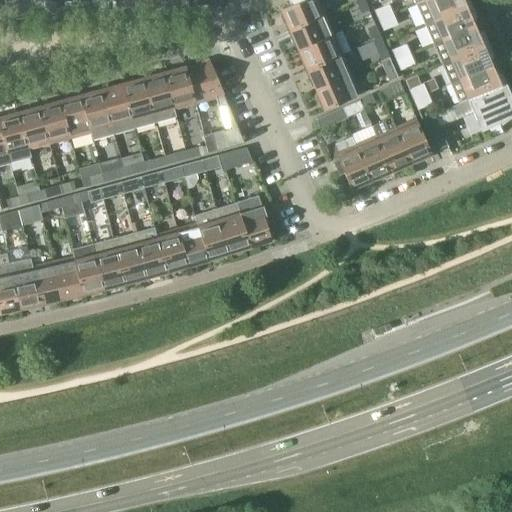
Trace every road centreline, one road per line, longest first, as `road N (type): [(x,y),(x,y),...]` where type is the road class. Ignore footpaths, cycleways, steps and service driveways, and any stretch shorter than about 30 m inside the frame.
road 1 (residential): [(0,16),(228,16),(318,231),(328,235),(511,153)]
road 2 (primary): [(511,313),(289,397),(0,470)]
road 3 (primary): [(64,511),(308,453),(511,375)]
